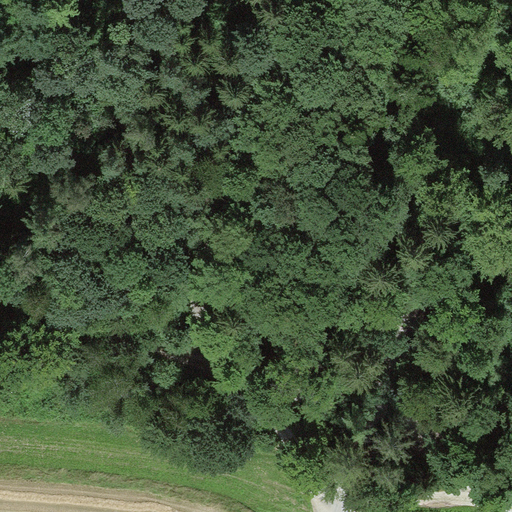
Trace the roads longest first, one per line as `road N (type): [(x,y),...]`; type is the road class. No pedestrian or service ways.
road 1 (track): [(0,293),(168,350),(226,377),(261,405),(325,400),(389,378),(490,503),(511,506)]
road 2 (track): [(321,0),(247,113),(203,246),(198,314),(226,377)]
road 3 (track): [(326,511),(399,363),(419,300),(456,256),(511,226)]
road 4 (track): [(327,511),(490,503)]
road 5 (track): [(261,405),(309,462),(326,511)]
